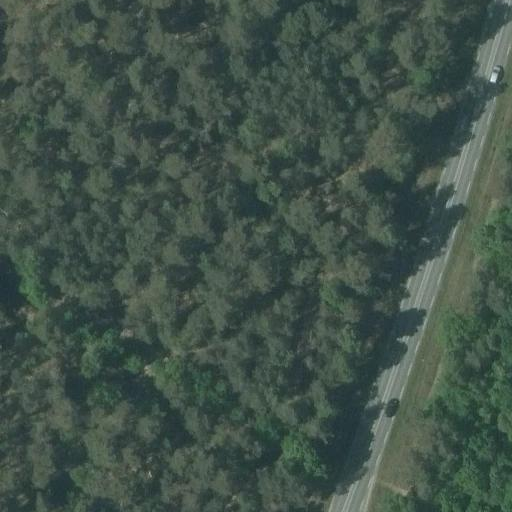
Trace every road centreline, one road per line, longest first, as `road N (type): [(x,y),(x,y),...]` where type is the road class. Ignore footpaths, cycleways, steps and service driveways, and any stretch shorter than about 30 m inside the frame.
road 1 (primary): [(504,0),(434,242),(342,511)]
road 2 (track): [(0,270),(150,354)]
